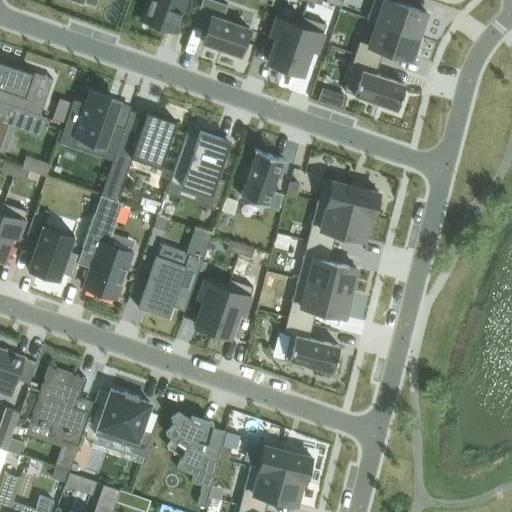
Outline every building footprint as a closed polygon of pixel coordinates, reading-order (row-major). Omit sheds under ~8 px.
[(150,0),(143,20),(170,30),(174,31),(179,15),(184,0),(150,0)] [(240,54),(250,28),(223,18),(224,15),(228,4),(216,0),(202,0),(195,21),(208,26),(203,41),(221,47),(240,54)] [(373,0),(367,18),(376,22),(376,21),(419,36),(424,21),(427,12),(419,9),(412,7),(410,6),(410,5),(408,4),(408,5),(402,3),(400,2),(400,0),(373,0)] [(277,37),(268,61),(285,67),(302,20),(301,20),(279,12),(271,35),(277,37)] [(302,20),(285,67),(302,73),(311,48),(317,50),(326,23),(303,15),(302,15),(301,20),(302,20)] [(360,40),(355,53),(380,62),(384,50),(385,50),(392,53),(394,54),(394,53),(395,54),(407,58),(414,60),(418,47),(416,46),(416,45),(419,36),(376,21),(376,22),(369,43),(360,40)] [(353,67),(345,90),(357,94),(357,95),(372,100),(389,105),(388,106),(398,109),(403,94),(402,94),(405,84),(389,78),(388,78),(388,77),(386,76),(386,77),(379,75),(376,73),(380,62),(355,53),(351,66),(353,67)] [(0,59),(0,87),(10,91),(6,102),(40,114),(45,99),(32,94),(39,73),(21,67),(22,64),(10,59),(9,63),(0,59)] [(65,122),(59,141),(72,146),(77,134),(102,142),(99,150),(101,151),(102,148),(115,153),(122,132),(124,127),(112,122),(118,103),(108,99),(108,97),(105,96),(89,91),(85,102),(83,101),(74,98),(68,114),(66,122),(65,122)] [(335,92),(331,103),(343,107),(346,96),(335,92)] [(0,150),(5,152),(5,151),(0,149),(9,124),(14,126),(41,135),(48,116),(40,114),(6,102),(0,99),(0,150)] [(56,109),(53,117),(66,122),(68,114),(56,109)] [(115,153),(101,194),(117,200),(133,156),(161,166),(177,121),(147,110),(145,114),(137,137),(123,132),(128,117),(129,117),(130,114),(129,113),(124,127),(115,153)] [(184,136),(169,180),(174,181),(207,192),(206,193),(218,197),(224,182),(217,180),(218,177),(227,151),(231,140),(200,129),(197,136),(196,140),(186,137),(184,136)] [(240,192),(240,194),(266,202),(265,205),(278,209),(283,194),(272,190),(282,159),(284,159),(284,158),(255,148),(255,149),(257,150),(252,164),(246,162),(241,179),(246,181),(242,193),(240,192)] [(40,160),(37,171),(46,175),(50,163),(40,160)] [(4,161),(1,171),(14,175),(17,165),(4,161)] [(17,165),(14,175),(26,179),(29,169),(17,165)] [(323,177),(317,200),(371,214),(370,216),(373,216),(373,215),(376,203),(379,191),(371,189),(362,187),(360,186),(360,185),(358,185),(358,186),(351,184),(323,177)] [(290,180),(287,193),(296,196),(299,183),(290,180)] [(101,194),(80,254),(94,258),(84,286),(116,297),(132,252),(108,243),(123,202),(101,194)] [(226,196),(222,209),(233,213),(238,200),(226,196)] [(317,200),(307,239),(332,246),(336,232),(338,232),(345,234),(344,235),(346,235),(347,234),(348,235),(356,237),(364,239),(367,229),(370,216),(371,214),(317,200)] [(4,202),(0,214),(0,258),(3,260),(12,235),(18,237),(27,210),(4,202)] [(35,210),(27,233),(38,237),(28,268),(59,279),(61,272),(72,275),(80,253),(69,249),(74,234),(45,223),(48,214),(35,210)] [(158,214),(154,225),(165,229),(169,218),(158,214)] [(156,254),(138,306),(169,317),(173,306),(185,310),(211,233),(194,227),(186,252),(189,253),(184,264),(156,254)] [(307,239),(298,278),(351,292),(355,277),(357,267),(349,265),(341,263),(339,263),(340,262),(338,261),(337,262),(331,261),(329,260),(332,246),(307,239)] [(229,241),(226,251),(239,255),(242,245),(229,241)] [(242,245),(239,255),(251,259),(254,249),(242,245)] [(204,299),(196,324),(213,330),(229,283),(228,282),(206,275),(198,297),(204,299)] [(229,283),(213,330),(230,336),(238,311),(244,313),(253,286),(231,278),(230,278),(228,282),(229,283)] [(298,278),(288,316),(313,323),(316,309),(318,309),(325,311),(325,312),(327,312),(327,311),(329,312),(341,315),(347,316),(350,303),(348,303),(348,301),(351,292),(298,278)] [(288,316),(284,332),(291,334),(285,358),(292,360),(308,364),(325,368),(325,369),(334,371),(338,355),(337,355),(340,345),(323,341),(322,340),(322,339),(320,339),(320,340),(313,338),(309,337),(313,323),(288,316)] [(0,379),(15,385),(25,356),(0,347),(0,379)] [(74,405),(77,397),(80,398),(87,378),(49,364),(30,419),(51,427),(49,434),(79,445),(90,411),(74,405)] [(111,388),(95,433),(134,447),(132,451),(145,456),(153,433),(141,429),(151,402),(137,397),(138,395),(125,391),(124,393),(111,388)] [(7,407),(0,425),(0,446),(6,449),(19,411),(7,407)] [(175,423),(166,432),(168,434),(169,433),(173,437),(172,438),(167,446),(170,447),(172,444),(183,452),(182,456),(177,467),(180,468),(181,465),(194,470),(193,474),(191,481),(202,484),(197,504),(206,506),(225,430),(224,429),(221,435),(211,429),(212,426),(213,421),(210,420),(191,414),(190,416),(192,417),(191,418),(179,411),(171,417),(175,423)] [(11,438),(7,449),(20,453),(24,442),(11,438)] [(254,466),(254,467),(303,479),(303,480),(305,481),(305,480),(308,467),(311,456),(303,453),(294,451),(293,451),(293,450),(291,449),(291,450),(284,448),(260,443),(254,466)] [(222,445),(219,458),(229,460),(232,447),(222,445)] [(250,465),(240,504),(265,510),(268,496),(270,497),(277,498),(277,499),(279,500),(279,499),(281,499),(288,501),(297,503),(299,494),(303,480),(303,479),(254,467),(254,466),(250,465)] [(55,466),(51,477),(65,482),(69,471),(55,466)] [(5,472),(0,485),(0,511),(49,511),(53,501),(54,500),(40,495),(36,507),(34,511),(12,511),(9,511),(12,503),(11,503),(13,499),(15,492),(21,476),(5,471),(4,472),(5,472)] [(85,511),(70,507),(67,511),(112,511),(116,501),(120,489),(103,483),(93,511),(85,511)] [(120,489),(116,501),(127,505),(131,493),(120,489)]
